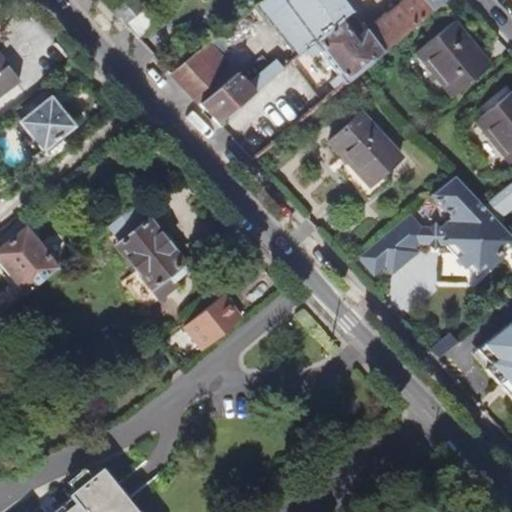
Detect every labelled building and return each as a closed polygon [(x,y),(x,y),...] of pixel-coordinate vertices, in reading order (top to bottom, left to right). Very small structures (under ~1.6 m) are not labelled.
[(254,6),(261,0),(245,0),(245,1),(250,9),(254,6)] [(352,10),(344,0),(261,0),(254,6),(298,55),(300,53),(305,50),(341,19),(352,10)] [(382,52),(445,0),(405,0),(367,32),(382,52)] [(140,12),(130,1),(118,11),(127,22),(140,12)] [(138,40),(163,17),(151,3),(144,9),(140,12),(127,22),(124,25),(138,40)] [(359,71),(382,52),(367,32),(365,28),(355,37),(341,19),(305,50),(310,57),(318,50),(338,76),(330,83),(336,91),(344,84),(359,71)] [(451,98),(491,66),(454,21),(414,53),(451,98)] [(170,73),(199,104),(236,72),(209,42),(170,73)] [(0,97),(20,82),(0,56),(0,97)] [(276,61),(247,85),(254,92),(282,68),(276,61)] [(216,123),(254,92),(247,85),(236,72),(199,104),(216,123)] [(367,91),(358,79),(347,87),(356,99),(367,91)] [(301,81),(261,115),(280,138),(320,104),(301,81)] [(511,90),(474,122),(511,167),(511,166),(511,90)] [(65,131),(78,121),(55,93),(25,118),(48,145),(50,143),(56,151),(71,138),(65,131)] [(401,158),(359,112),(327,140),(369,187),(401,158)] [(407,215),(359,255),(374,272),(385,262),(392,271),(415,252),(411,248),(423,237),(429,244),(445,246),(466,268),(484,264),(487,268),(511,244),(511,236),(493,216),(483,205),(454,175),(431,194),(451,218),(438,228),(417,228),(407,215)] [(511,201),(511,197),(504,188),(483,205),(493,216),(511,201)] [(188,269),(148,220),(146,221),(135,207),(108,228),(120,243),(115,246),(139,275),(126,285),(146,310),(159,300),(179,284),(175,280),(188,269)] [(57,267),(25,227),(0,247),(0,265),(23,294),(57,267)] [(241,319),(222,295),(183,327),(202,350),(241,319)] [(511,321),(476,350),(490,366),(485,370),(511,400),(511,321)] [(438,359),(457,343),(450,335),(430,351),(438,359)] [(76,412),(70,404),(30,437),(36,445),(76,412)] [(136,511),(101,468),(67,495),(74,504),(63,511),(136,511)]
